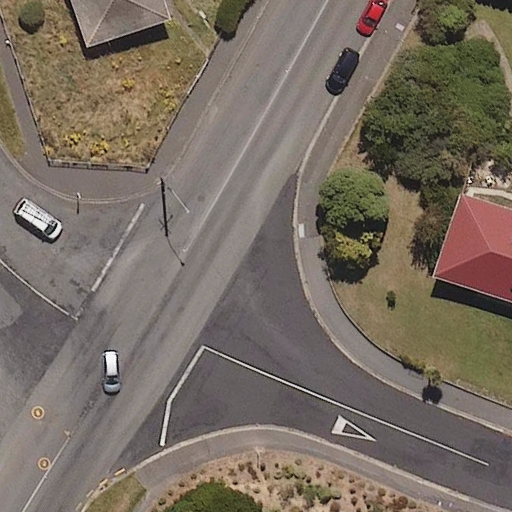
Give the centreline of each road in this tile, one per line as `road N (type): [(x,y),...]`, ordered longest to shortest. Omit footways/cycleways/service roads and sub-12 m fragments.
road 1 (residential): [(511,472),(206,348),(133,330)]
road 2 (tertiary): [(133,330),(328,0)]
road 3 (secondary): [(133,330),(23,511)]
road 4 (secondary): [(0,256),(78,318),(133,330)]
